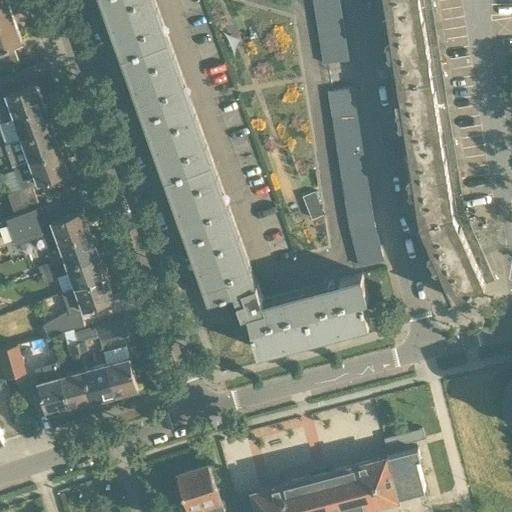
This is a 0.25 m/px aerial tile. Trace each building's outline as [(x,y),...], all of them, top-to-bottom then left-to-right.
[(7,0),(0,0),(0,21),(14,17),(7,0)] [(257,282),(256,283),(193,107),(154,0),(103,0),(142,109),(147,123),(210,299),(226,294),(234,317),(248,312),(259,352),(370,322),(363,299),(368,298),(362,274),(264,300),(257,282)] [(339,0),(319,0),(314,1),(316,14),(341,10),(339,0)] [(391,57),(393,69),(431,63),(421,0),(381,0),(388,36),(386,41),(387,52),(391,57)] [(318,26),(343,22),(341,10),(316,14),(318,26)] [(14,17),(0,21),(0,49),(23,42),(14,17)] [(319,38),(345,35),(343,22),(318,26),(319,38)] [(321,52),(347,48),(345,35),(319,38),(321,52)] [(347,48),(321,52),(323,64),(349,60),(347,48)] [(429,250),(429,256),(433,266),(438,269),(450,298),(486,283),(455,212),(453,200),(433,73),(394,79),(399,105),(397,111),(398,121),(402,126),(409,172),(408,178),(409,189),(413,194),(417,223),(429,250)] [(0,120),(0,121),(15,117),(45,106),(37,83),(0,96),(0,120)] [(330,104),(355,100),(353,87),(328,91),(330,104)] [(332,117),(357,113),(355,100),(330,104),(332,117)] [(45,106),(15,117),(22,139),(53,128),(45,106)] [(334,128),(359,124),(357,113),(332,117),(334,128)] [(336,141),(361,137),(359,124),(334,128),(336,141)] [(53,128),(22,139),(6,144),(9,152),(13,166),(16,165),(61,150),(53,128)] [(337,153),(363,149),(361,137),(336,141),(337,153)] [(0,155),(9,152),(6,144),(0,146),(0,155)] [(339,165),(365,161),(363,149),(337,153),(339,165)] [(39,201),(33,185),(69,173),(61,150),(16,165),(24,186),(9,192),(15,209),(39,201)] [(341,178),(366,174),(365,161),(339,165),(341,178)] [(343,190),(368,186),(366,174),(341,178),(343,190)] [(345,202),(370,198),(368,186),(343,190),(345,202)] [(347,215),(372,211),(370,198),(345,202),(347,215)] [(49,248),(60,243),(91,233),(83,210),(52,221),(46,204),(7,218),(16,244),(38,236),(38,237),(45,235),(49,248)] [(349,230),(374,223),(372,211),(347,215),(349,228),(349,230)] [(353,242),(378,235),(374,223),(349,230),(353,242)] [(99,255),(91,233),(60,243),(68,265),(99,255)] [(356,254),(381,247),(378,235),(353,242),(356,254)] [(381,247),(356,254),(359,266),(384,260),(381,247)] [(99,255),(68,265),(76,288),(107,277),(99,255)] [(39,266),(42,275),(52,271),(49,262),(39,266)] [(52,271),(42,275),(45,283),(56,279),(52,271)] [(107,277),(76,288),(63,292),(69,311),(46,323),(50,334),(86,325),(81,311),(115,299),(107,277)] [(101,343),(128,336),(124,320),(97,327),(101,343)] [(46,323),(37,328),(40,337),(50,334),(46,323)] [(85,339),(78,341),(80,351),(89,349),(87,339),(85,339)] [(80,351),(78,341),(68,344),(71,354),(80,351)] [(0,347),(7,375),(27,370),(20,342),(0,347)] [(107,363),(116,395),(139,388),(130,357),(107,363)] [(71,407),(62,375),(61,376),(57,362),(35,368),(47,413),(71,407)] [(85,369),(93,401),(116,395),(107,363),(85,369)] [(71,407),(93,401),(85,369),(62,375),(71,407)] [(406,392),(413,416),(437,410),(430,385),(406,392)] [(423,429),(381,439),(388,455),(418,448),(416,441),(426,439),(423,429)] [(342,511),(426,490),(417,459),(421,458),(418,448),(388,455),(254,490),(259,511),(342,511)] [(225,511),(209,464),(178,475),(190,511),(225,511)]
